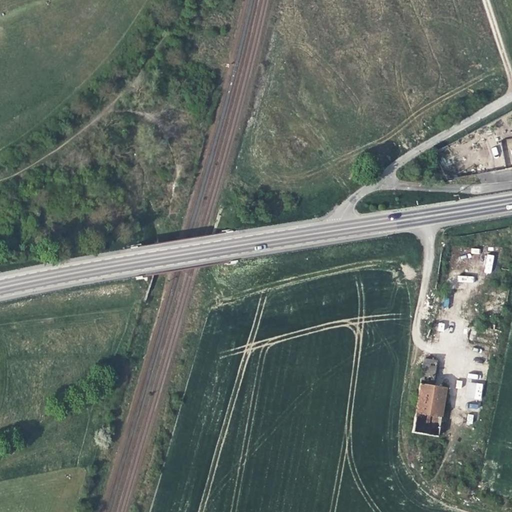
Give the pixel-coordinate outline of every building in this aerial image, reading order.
[(447,181),(459,179),(446,153),(474,138),(477,145),(485,140),(482,134),(490,130),(511,118),(511,110),(433,152),(447,181)] [(492,273),(493,255),(485,255),(484,273),(492,273)] [(500,333),(511,272),(500,269),(496,290),(487,288),(481,320),(490,322),(488,330),(500,333)] [(428,360),(422,359),(410,433),(436,438),(444,389),(432,386),(435,361),(428,360)] [(466,398),(481,400),(483,384),(468,382),(466,398)]
